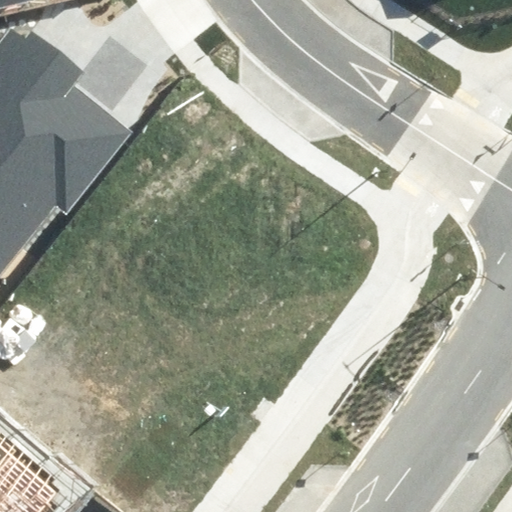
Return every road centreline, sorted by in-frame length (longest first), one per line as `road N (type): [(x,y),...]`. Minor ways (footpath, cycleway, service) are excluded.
road 1 (residential): [(255,0),(312,53),(511,190)]
road 2 (tertiary): [(511,313),(368,511)]
